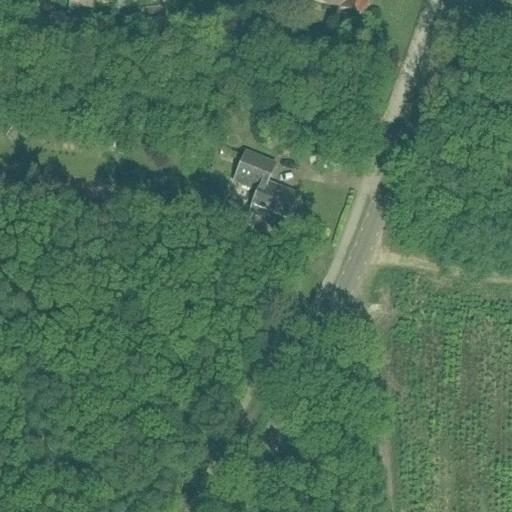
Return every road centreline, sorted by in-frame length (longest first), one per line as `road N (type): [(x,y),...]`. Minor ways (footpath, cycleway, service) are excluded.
road 1 (tertiary): [(234,511),(340,297),(452,0)]
road 2 (track): [(375,511),(361,312),(340,297)]
road 3 (track): [(380,259),(511,276)]
